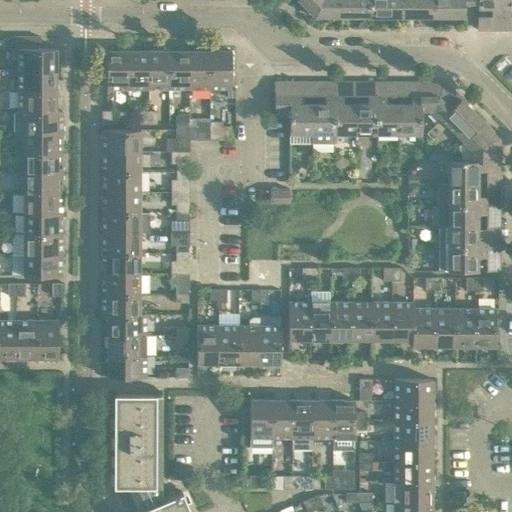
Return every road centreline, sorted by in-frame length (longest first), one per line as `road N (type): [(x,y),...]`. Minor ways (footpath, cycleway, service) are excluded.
road 1 (residential): [(0,19),(242,19)]
road 2 (residential): [(242,19),(281,55),(450,57),(462,67)]
road 3 (residential): [(233,511),(206,475),(206,383)]
road 4 (residential): [(511,408),(506,402),(479,428),(485,488),(511,488)]
